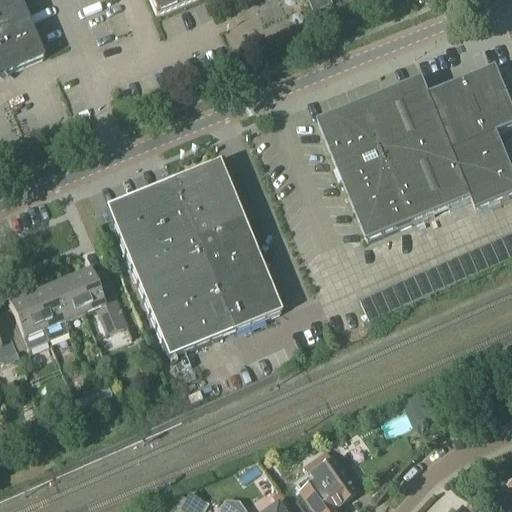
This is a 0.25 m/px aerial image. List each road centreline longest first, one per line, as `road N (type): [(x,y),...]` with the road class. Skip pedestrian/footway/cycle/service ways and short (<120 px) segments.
road 1 (residential): [(0,205),(511,1)]
road 2 (residential): [(401,511),(447,467),(511,434)]
